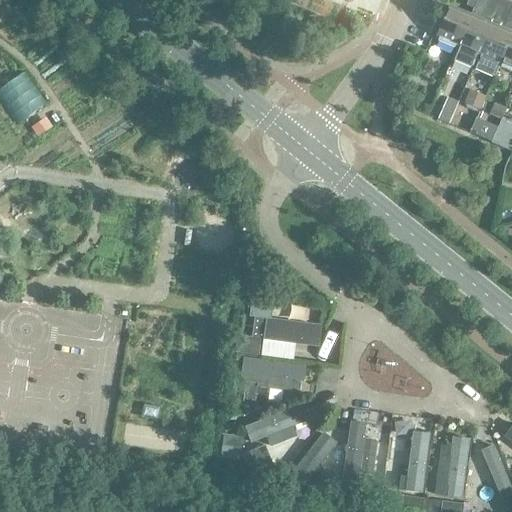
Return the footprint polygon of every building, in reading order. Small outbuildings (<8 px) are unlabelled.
[(473,10),(477,0),(468,0),(465,7),(473,10)] [(456,50),(470,16),(448,6),(434,40),(456,50)] [(13,12),(0,20),(0,54),(3,52),(33,99),(42,93),(22,61),(37,51),(13,12)] [(470,16),(456,50),(452,61),(472,69),(491,25),(470,16)] [(511,33),(491,25),(472,69),(493,78),(498,68),(511,34),(511,33)] [(511,73),(511,34),(498,68),(511,73)] [(469,133),(492,142),(498,128),(476,119),(469,133)] [(49,129),(45,121),(34,128),(39,136),(49,129)] [(252,300),(250,317),(269,319),(271,302),(252,300)] [(266,319),(254,318),(251,339),(263,340),(266,319)] [(263,340),(318,347),(321,326),(266,319),(263,340)] [(133,338),(132,322),(119,323),(120,339),(133,338)] [(236,354),(261,357),(263,341),(251,339),(238,337),(236,354)] [(269,390),(282,392),(282,389),(287,389),(288,380),(291,381),(303,383),(305,368),(243,359),(240,382),(245,383),(257,385),(259,385),(258,388),(269,390)] [(301,384),(291,382),(290,390),(300,392),(301,384)] [(242,404),(254,406),(257,385),(245,383),(242,404)] [(306,421),(300,407),(245,428),(250,443),(266,437),(270,447),(295,437),(292,427),(306,421)] [(351,423),(341,481),(357,483),(358,473),(371,475),(376,441),(363,439),(365,425),(351,423)] [(511,426),(503,438),(511,444),(511,426)] [(413,431),(405,491),(423,493),(430,433),(413,431)] [(320,465),(336,444),(321,432),(284,481),(298,492),(313,474),(319,479),(326,470),(320,465)] [(242,438),(224,436),(220,459),(239,461),(242,438)] [(450,459),(440,458),(435,496),(461,500),(469,440),(452,438),(451,445),(450,459)] [(511,492),(511,489),(494,444),(480,449),(500,498),(511,492)] [(250,475),(261,471),(272,466),(264,446),(242,455),(250,475)] [(235,490),(246,498),(253,502),(256,499),(263,488),(248,477),(235,490)] [(313,497),(334,500),(336,488),(314,485),(313,497)] [(340,489),(338,500),(338,501),(359,504),(361,492),(340,489)] [(400,509),(419,511),(421,511),(423,500),(402,497),(400,509)] [(440,511),(461,511),(463,506),(441,503),(440,511)]
